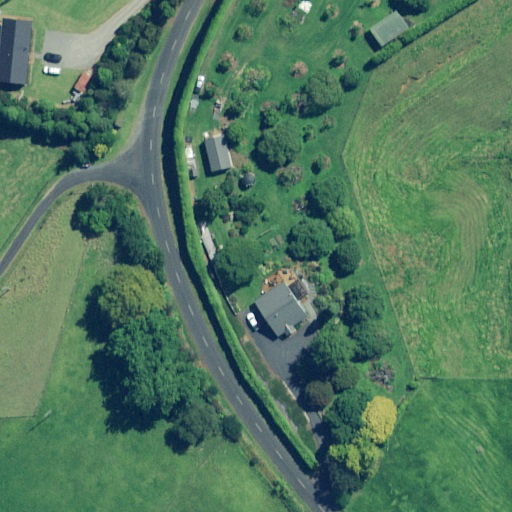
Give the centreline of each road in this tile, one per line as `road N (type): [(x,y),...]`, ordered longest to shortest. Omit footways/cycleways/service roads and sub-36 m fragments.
road 1 (unclassified): [(321,511),(200,335),(150,178),(164,73),(196,0)]
road 2 (track): [(0,272),(59,188),(92,176),(150,178)]
